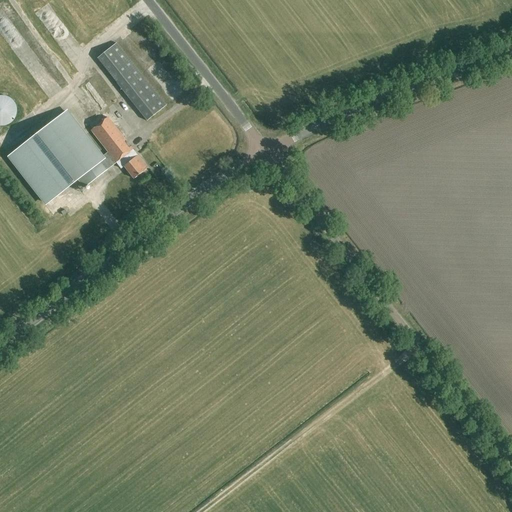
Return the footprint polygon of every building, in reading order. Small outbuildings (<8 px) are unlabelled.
[(42,0),(30,9),(41,24),(43,22),(47,28),(57,20),(42,0)] [(47,34),(51,42),(58,39),(59,41),(68,37),(62,26),(47,34)] [(19,57),(24,49),(12,41),(7,49),(19,57)] [(97,59),(147,121),(166,106),(115,44),(97,59)] [(91,113),(110,102),(94,75),(75,87),(91,113)] [(6,97),(3,96),(0,96),(0,125),(1,126),(4,126),(7,125),(10,123),(12,121),(14,118),(16,115),(16,112),(16,109),(15,106),(14,103),(12,100),(9,98),(6,97)] [(134,179),(147,169),(107,117),(90,130),(108,152),(103,156),(66,109),(8,154),(5,157),(44,206),(77,180),(84,188),(116,163),(121,170),(124,167),(134,179)]
